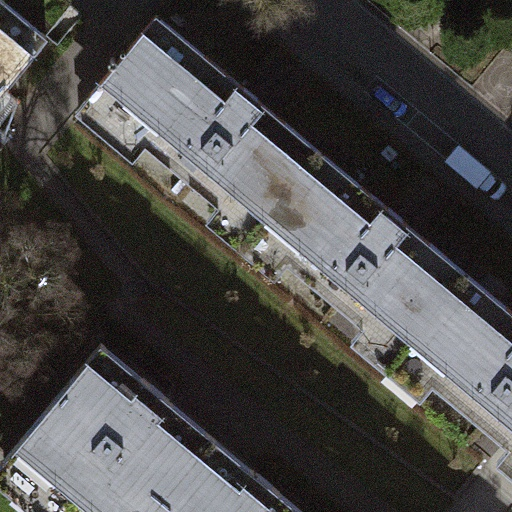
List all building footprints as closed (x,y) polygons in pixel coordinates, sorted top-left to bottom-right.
[(4,0),(0,0),(0,91),(47,35),(4,0)] [(261,102),(156,16),(90,96),(254,232),(321,152),(261,102)] [(407,224),(321,152),(254,232),(400,353),(466,273),(407,224)] [(511,310),(466,273),(400,353),(511,445),(511,310)] [(188,415),(102,343),(4,459),(68,511),(146,511),(211,434),(188,415)] [(304,511),(233,452),(211,434),(146,511),(304,511)]
